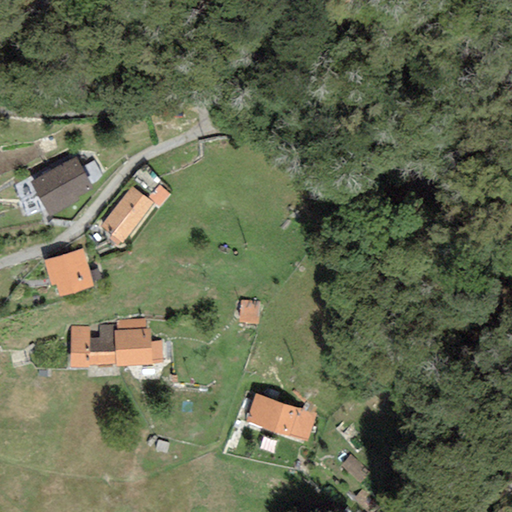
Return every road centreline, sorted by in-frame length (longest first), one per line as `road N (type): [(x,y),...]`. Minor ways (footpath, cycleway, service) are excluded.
road 1 (track): [(511,252),(438,244),(412,159),(345,143),(211,130)]
road 2 (residential): [(211,130),(126,167),(58,245),(0,269)]
